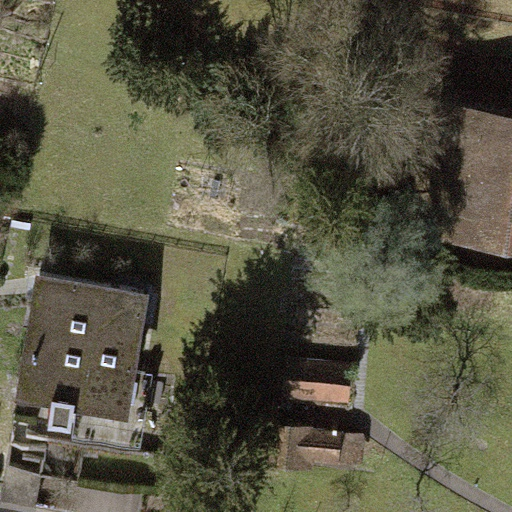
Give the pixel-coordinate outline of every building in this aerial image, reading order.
[(451,114),(439,195),(511,205),(511,108),(480,103),(478,118),(451,114)] [(164,287),(52,270),(35,382),(70,388),(68,405),(93,409),(96,392),(147,400),(164,287)] [(297,356),(295,399),(360,401),(362,359),(297,356)] [(376,433),(297,421),(293,448),(372,460),(376,433)] [(49,467),(13,460),(6,498),(43,504),(49,467)]
